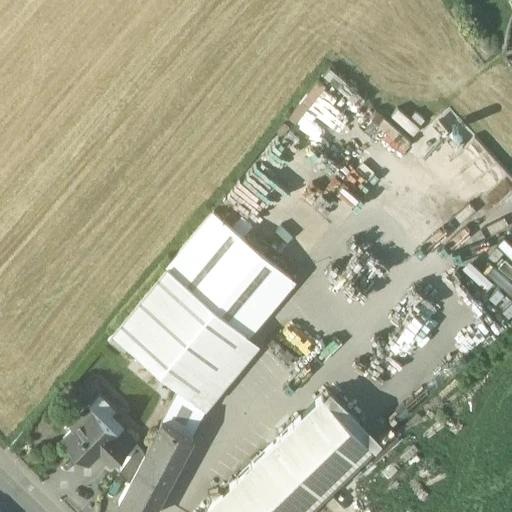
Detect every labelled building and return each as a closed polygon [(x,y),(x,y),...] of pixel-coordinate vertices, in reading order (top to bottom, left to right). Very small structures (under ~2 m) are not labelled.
[(213,211),(167,267),(245,331),(291,276),(213,211)] [(245,331),(167,267),(113,333),(130,347),(179,388),(191,397),(245,331)] [(130,347),(113,333),(106,341),(123,355),(130,347)] [(130,482),(119,502),(138,511),(153,511),(193,436),(191,434),(205,409),(191,397),(179,388),(145,453),(130,482)] [(319,395),(202,511),(305,511),(371,446),(319,395)] [(129,447),(88,406),(69,425),(73,429),(63,439),(82,459),(93,448),(98,454),(115,436),(127,449),(129,447)] [(115,436),(98,454),(110,466),(127,449),(115,436)] [(136,447),(118,472),(130,482),(145,453),(136,447)]
